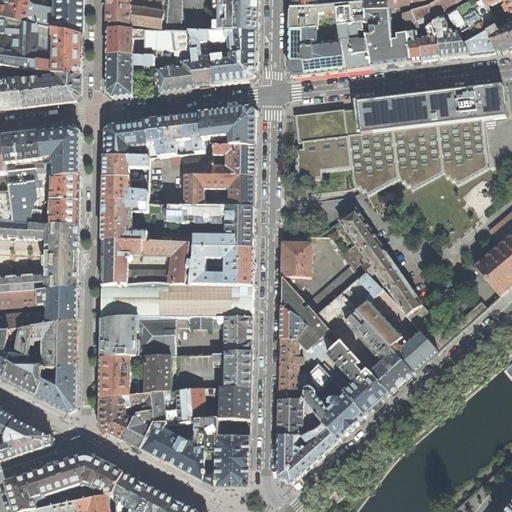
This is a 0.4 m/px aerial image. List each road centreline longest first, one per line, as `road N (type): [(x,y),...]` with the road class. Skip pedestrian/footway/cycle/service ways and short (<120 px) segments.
road 1 (residential): [(284,511),(265,477),(276,95)]
road 2 (residential): [(0,475),(76,447),(89,414),(93,115)]
road 3 (tertiary): [(511,314),(292,511)]
road 4 (residential): [(511,69),(276,95)]
road 5 (residential): [(276,95),(93,115)]
